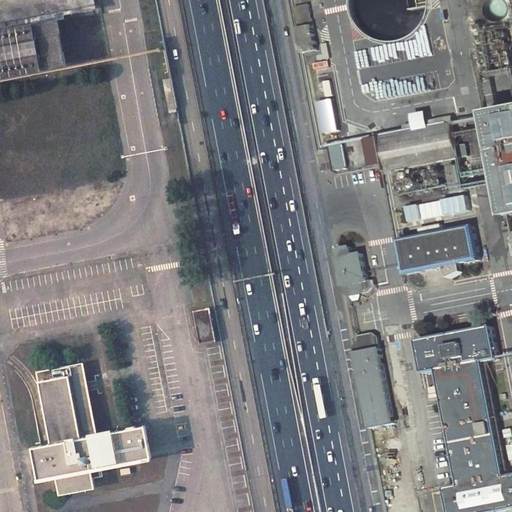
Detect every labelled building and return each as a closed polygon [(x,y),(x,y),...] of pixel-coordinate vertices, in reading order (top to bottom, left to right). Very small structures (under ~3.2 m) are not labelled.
[(0,0),(0,21),(57,10),(97,2),(96,0),(0,0)] [(311,0),(296,3),(306,52),(322,48),(312,0),(311,0)] [(0,74),(67,62),(57,10),(0,21),(0,74)] [(467,35),(474,74),(511,66),(511,63),(506,28),(467,35)] [(336,73),(321,75),(332,135),(347,133),(336,73)] [(161,81),(168,114),(177,113),(171,79),(161,81)] [(501,178),(506,205),(511,236),(511,109),(488,114),(489,120),(492,132),(501,178)] [(481,121),(484,134),(492,132),(489,120),(481,121)] [(386,170),(435,161),(436,166),(391,174),(396,200),(446,190),(442,165),(450,164),(449,158),(458,156),(451,122),(379,136),(385,162),(386,170)] [(385,162),(379,136),(367,139),(371,164),(385,162)] [(351,166),(347,141),(335,144),(340,168),(351,166)] [(447,167),(451,191),(464,189),(459,165),(447,167)] [(492,180),(498,207),(506,205),(501,178),(492,180)] [(472,196),(422,206),(424,219),(474,209),(472,196)] [(447,277),(461,270),(460,262),(476,259),(471,225),(444,230),(443,222),(418,228),(418,235),(399,239),(406,272),(442,266),(447,277)] [(372,282),(366,255),(357,257),(354,247),(343,249),(345,258),(342,259),(349,298),(374,293),(376,289),(377,286),(377,282),(376,282),(372,282)] [(195,316),(201,349),(218,345),(213,313),(195,316)] [(438,367),(459,480),(447,483),(452,511),(479,511),(511,505),(511,471),(504,473),(482,359),(496,356),(490,325),(419,339),(424,370),(438,367)] [(357,354),(372,430),(399,424),(383,347),(357,354)] [(98,434),(84,363),(36,372),(50,443),(31,446),(37,479),(56,476),(59,495),(95,488),(91,469),(152,457),(146,426),(98,434)]
